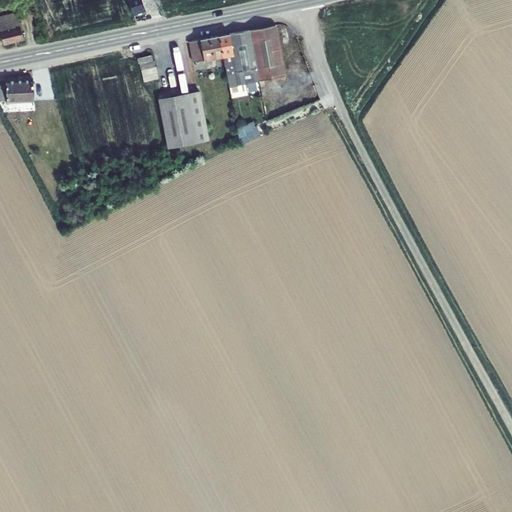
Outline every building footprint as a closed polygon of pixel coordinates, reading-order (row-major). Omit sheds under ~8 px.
[(127,0),(133,15),(146,10),(142,0),(127,0)] [(0,23),(0,44),(23,39),(18,19),(0,23)] [(276,25),(230,34),(220,36),(223,56),(225,66),(229,86),(285,76),(276,25)] [(220,36),(189,42),(193,62),(223,56),(220,36)] [(33,79),(6,81),(6,85),(0,85),(0,100),(7,100),(7,103),(34,101),(33,79)] [(199,91),(159,99),(168,148),(208,141),(199,91)] [(253,127),(238,133),(239,141),(255,135),(253,127)]
